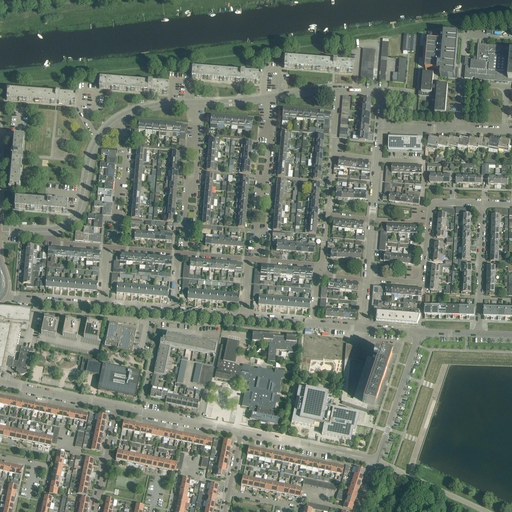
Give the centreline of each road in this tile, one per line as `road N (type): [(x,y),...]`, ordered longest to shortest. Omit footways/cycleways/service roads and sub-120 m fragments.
road 1 (residential): [(483,204),(433,204),(419,281),(367,278)]
road 2 (residential): [(256,260),(270,143),(264,99)]
road 3 (residential): [(186,254),(194,104)]
road 4 (residential): [(124,115),(97,140),(76,217),(50,231)]
road 5 (residential): [(376,461),(240,433)]
road 6 (residential): [(376,461),(420,332)]
road 7 (residential): [(115,248),(124,115)]
road 8 (residential): [(511,130),(379,127)]
road 9 (residential): [(478,334),(483,204)]
road 10 (residential): [(240,433),(116,407)]
